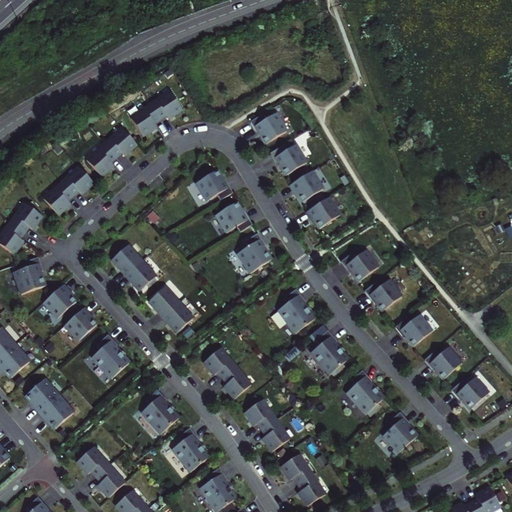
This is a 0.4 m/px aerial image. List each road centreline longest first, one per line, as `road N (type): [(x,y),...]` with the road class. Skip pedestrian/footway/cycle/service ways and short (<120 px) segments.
road 1 (residential): [(273,511),(228,441),(70,253),(73,240),(196,139),(232,148),(345,318),(474,461)]
road 2 (unclassified): [(0,134),(138,51),(271,0)]
